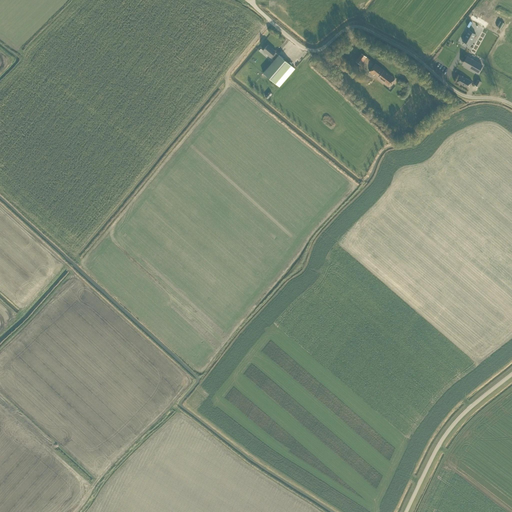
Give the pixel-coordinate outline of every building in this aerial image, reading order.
[(468,30),(462,41),(469,45),(475,35),(468,30)] [(263,73),(275,84),(279,87),(295,69),(279,55),(278,56),(275,53),(276,51),(268,45),(263,51),(274,60),(263,73)] [(367,57),(362,53),(356,61),(361,65),(367,57)] [(471,59),(466,67),(478,74),(482,67),(483,66),(471,59)] [(374,74),(389,86),(394,79),(375,64),(369,72),(374,76),(374,74)] [(468,89),(472,82),(465,78),(465,79),(460,76),(456,82),(468,89)]
